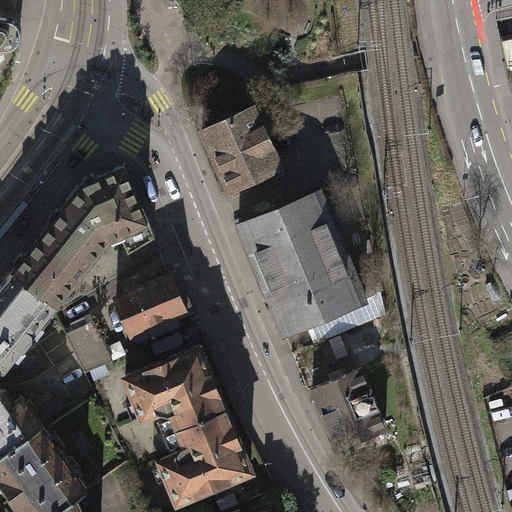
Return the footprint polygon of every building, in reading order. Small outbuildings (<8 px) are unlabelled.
[(0,92),(21,38),(21,29),(17,22),(10,17),(0,15),(0,92)] [(277,165),(252,108),(202,130),(227,187),(277,165)] [(78,182),(66,203),(106,234),(116,232),(124,251),(150,236),(120,164),(78,182)] [(282,331),(310,319),(365,295),(319,190),(236,226),(282,331)] [(92,252),(106,234),(66,203),(13,269),(54,302),(64,290),(60,286),(89,250),(92,252)] [(13,269),(0,285),(0,369),(2,369),(6,363),(9,365),(14,359),(16,361),(26,348),(22,345),(31,334),(34,337),(48,319),(44,315),(54,302),(13,269)] [(183,309),(168,273),(115,296),(131,331),(183,309)] [(380,290),(365,295),(310,319),(317,338),(385,311),(380,290)] [(83,316),(70,322),(74,329),(65,333),(84,372),(89,369),(104,362),(111,359),(93,320),(87,323),(83,316)] [(179,332),(150,343),(155,354),(183,342),(179,332)] [(169,409),(177,426),(223,406),(196,343),(122,374),(139,413),(155,406),(169,409)] [(104,362),(89,369),(94,380),(109,373),(104,362)] [(362,367),(311,386),(334,446),(385,427),(362,367)] [(0,451),(41,424),(31,410),(20,394),(13,400),(4,387),(0,389),(0,451)] [(52,396),(31,410),(41,424),(61,409),(52,396)] [(249,466),(223,406),(177,426),(181,442),(173,450),(157,457),(174,498),(223,477),(249,466)] [(0,451),(0,477),(24,511),(46,511),(74,494),(84,486),(41,424),(0,451)] [(233,491),(216,499),(221,510),(238,502),(233,491)] [(82,511),(74,494),(46,511),(82,511)]
